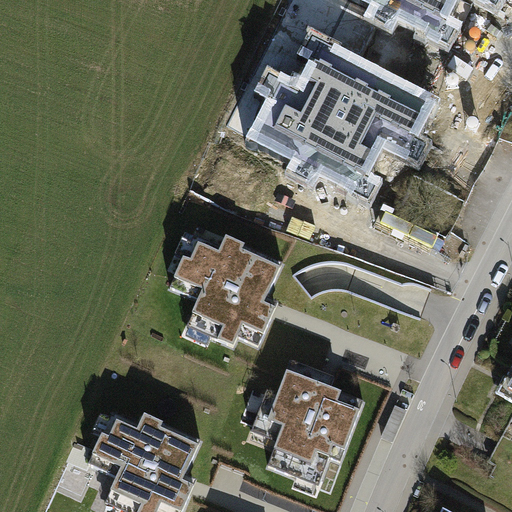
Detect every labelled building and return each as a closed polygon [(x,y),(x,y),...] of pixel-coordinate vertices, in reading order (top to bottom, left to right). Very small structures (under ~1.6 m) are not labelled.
[(377,0),(371,14),(390,24),(395,15),(448,42),(457,24),(448,19),(456,0),(485,0),(497,6),(499,0),(377,0)] [(272,98),(252,135),(297,159),(291,171),(312,182),(318,170),(368,195),(374,184),(361,177),(381,139),(418,159),(426,143),(414,137),(435,97),(313,34),(302,54),(314,60),(301,86),(269,70),(258,91),(272,98)] [(283,270),(228,245),(224,255),(196,242),(193,248),(184,244),(176,262),(185,266),(173,294),(203,307),(191,332),(235,352),(239,344),(259,353),(279,309),(268,303),(283,270)] [(330,463),(341,467),(363,408),(334,396),(338,385),(294,368),(281,403),(268,398),(253,439),(280,450),(271,473),(298,483),(295,491),(311,497),(314,489),(319,491),(330,463)] [(511,380),(501,402),(511,408),(511,380)] [(201,447),(146,422),(142,432),(114,419),(111,425),(102,421),(93,439),(103,443),(91,470),(121,484),(109,509),(115,511),(185,511),(197,486),(186,480),(201,447)]
